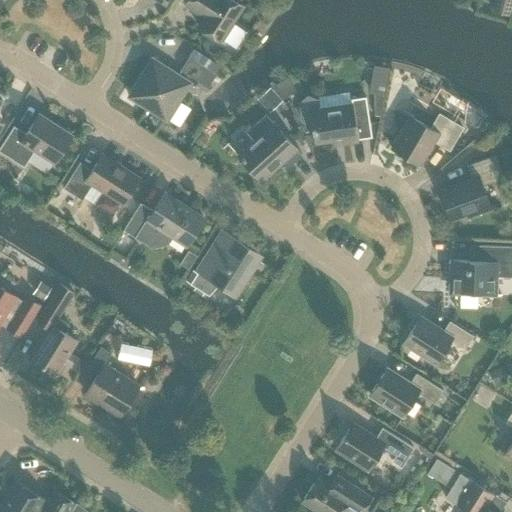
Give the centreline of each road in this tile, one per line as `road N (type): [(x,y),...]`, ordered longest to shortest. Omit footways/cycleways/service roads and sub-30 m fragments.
road 1 (residential): [(368,306),(407,282),(416,261),(415,215),(401,192),(365,181),(329,184),(306,198),(282,230)]
road 2 (residential): [(260,511),(366,330),(368,306)]
road 3 (residential): [(282,230),(85,110)]
road 4 (residential): [(15,423),(154,511)]
road 5 (residential): [(85,110),(112,57),(112,33),(91,0)]
